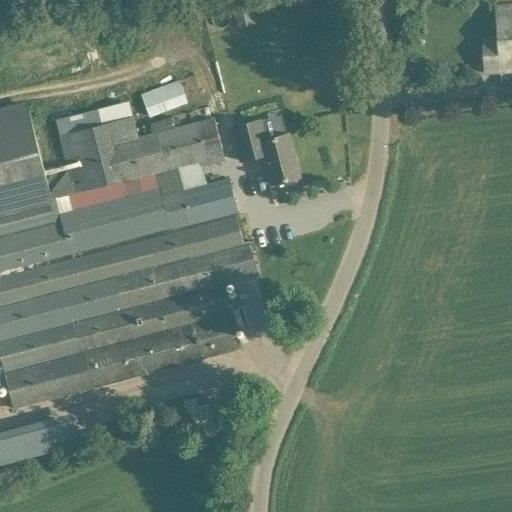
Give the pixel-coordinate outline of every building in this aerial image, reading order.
[(257,22),(251,0),(232,0),(231,0),(238,27),(257,22)] [(511,5),(496,6),(498,37),(482,38),(485,73),(511,71),(511,5)] [(143,95),(151,116),(187,104),(179,82),(143,95)] [(55,197),(49,199),(25,104),(0,110),(0,348),(6,372),(17,411),(241,349),(223,284),(255,275),(247,243),(244,243),(236,211),(238,211),(230,176),(207,183),(202,161),(224,155),(215,119),(177,129),(173,116),(150,122),(153,135),(140,138),(134,116),(60,134),(75,193),(69,194),(73,209),(60,213),(55,197)] [(244,163),(248,161),(265,157),(272,183),(278,182),(280,186),(294,183),(293,178),(299,176),(288,133),(261,141),(256,121),(235,126),(244,163)] [(79,413),(0,430),(0,464),(86,445),(79,413)]
